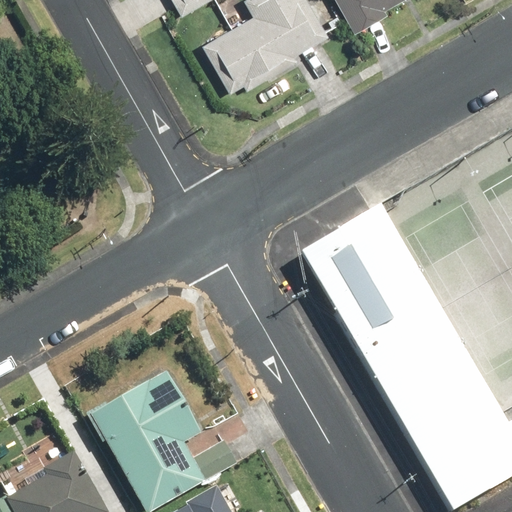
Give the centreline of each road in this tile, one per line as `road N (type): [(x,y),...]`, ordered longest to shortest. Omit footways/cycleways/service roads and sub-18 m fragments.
road 1 (tertiary): [(511,53),(208,230)]
road 2 (residential): [(368,511),(208,230)]
road 3 (residential): [(208,230),(75,0)]
road 4 (tertiary): [(208,230),(0,348)]
